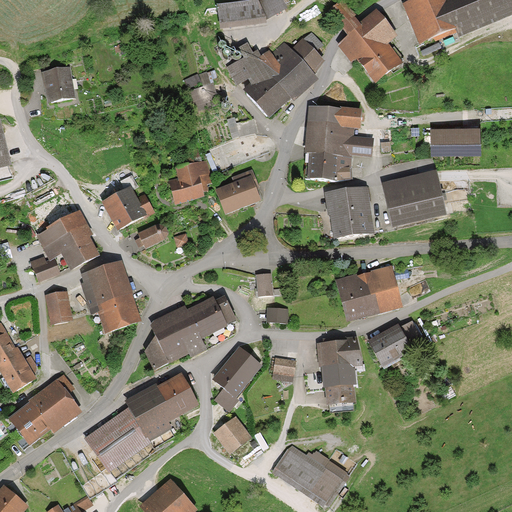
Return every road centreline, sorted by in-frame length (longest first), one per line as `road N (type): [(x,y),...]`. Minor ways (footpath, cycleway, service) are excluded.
road 1 (residential): [(249,333),(309,335),(366,325),(511,266)]
road 2 (residential): [(390,0),(336,40),(289,133),(263,217)]
road 3 (residential): [(275,261),(511,241)]
road 4 (residential): [(0,60),(15,69),(25,131),(119,255)]
road 5 (track): [(198,362),(211,453),(312,511)]
road 6 (residential): [(109,400),(249,333)]
road 7 (residential): [(0,480),(109,400)]
road 8 (residential): [(109,400),(165,284)]
road 9 (residential): [(0,297),(119,255)]
road 10 (track): [(112,511),(146,472),(203,430)]
